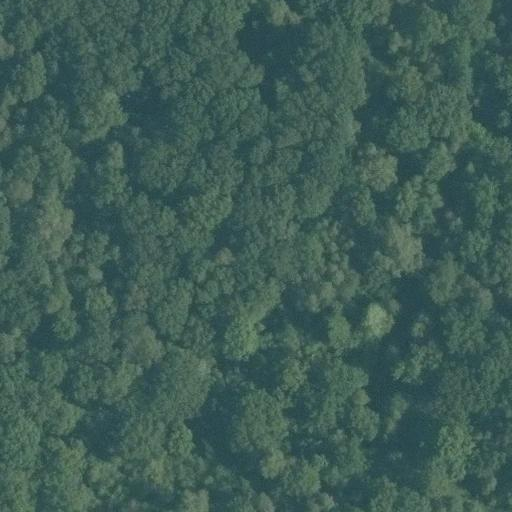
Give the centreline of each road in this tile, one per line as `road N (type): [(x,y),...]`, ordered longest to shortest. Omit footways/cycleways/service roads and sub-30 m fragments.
road 1 (track): [(0,428),(322,406),(438,477)]
road 2 (track): [(511,340),(438,477)]
